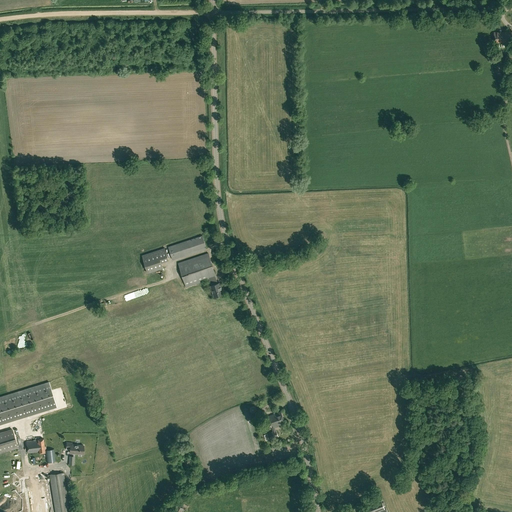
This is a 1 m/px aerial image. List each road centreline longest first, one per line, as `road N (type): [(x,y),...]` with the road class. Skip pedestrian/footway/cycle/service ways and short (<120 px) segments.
road 1 (secondary): [(317,511),(297,425),(221,223),(213,13)]
road 2 (unclassified): [(511,9),(213,13)]
road 3 (track): [(213,13),(0,20)]
